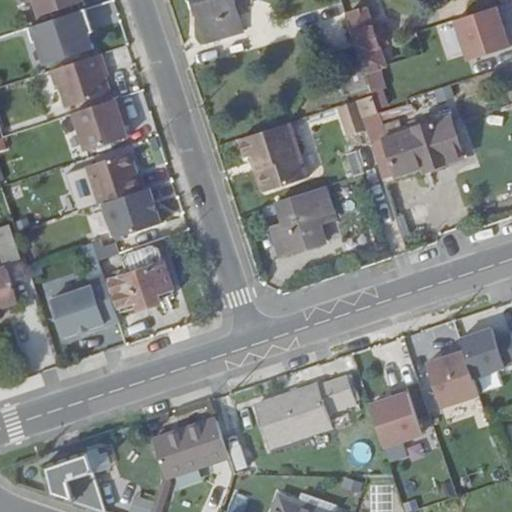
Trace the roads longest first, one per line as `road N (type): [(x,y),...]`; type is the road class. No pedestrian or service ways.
road 1 (residential): [(138,0),(253,346)]
road 2 (secondary): [(511,258),(253,346)]
road 3 (secondary): [(253,346),(0,431)]
